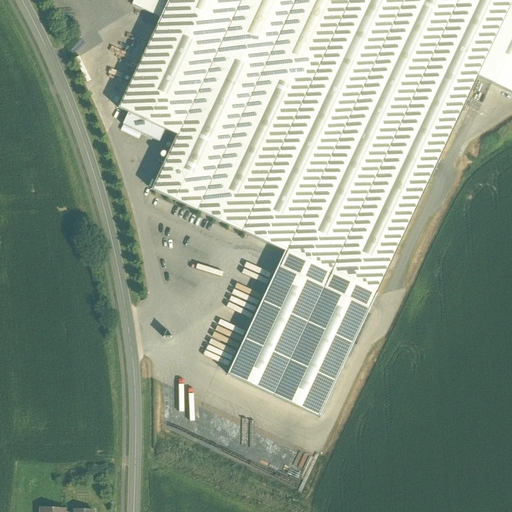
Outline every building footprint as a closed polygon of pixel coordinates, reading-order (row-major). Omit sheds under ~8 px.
[(381,297),(511,8),(511,0),(172,0),(167,13),(120,116),(181,143),(157,196),(280,252),(376,294),(381,297)] [(140,0),(167,13),(172,0),(140,0)] [(376,294),(280,252),(225,375),(321,418),(376,294)] [(237,446),(250,443),(245,417),(232,419),(237,446)] [(250,426),(257,452),(264,450),(257,424),(250,426)]
